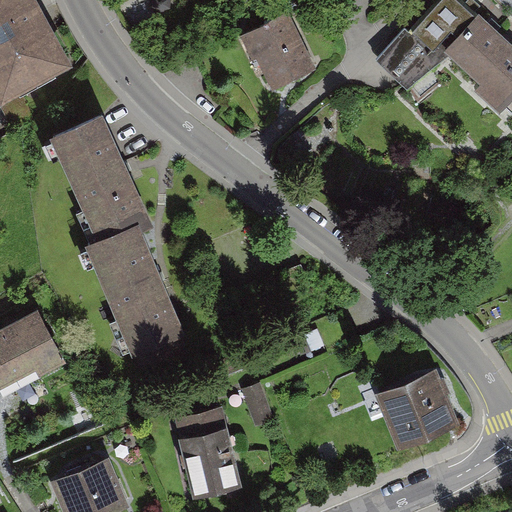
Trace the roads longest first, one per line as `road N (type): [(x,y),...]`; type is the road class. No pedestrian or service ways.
road 1 (tertiary): [(79,0),(113,58),(154,101),(456,343),(511,425)]
road 2 (residential): [(381,511),(511,442)]
